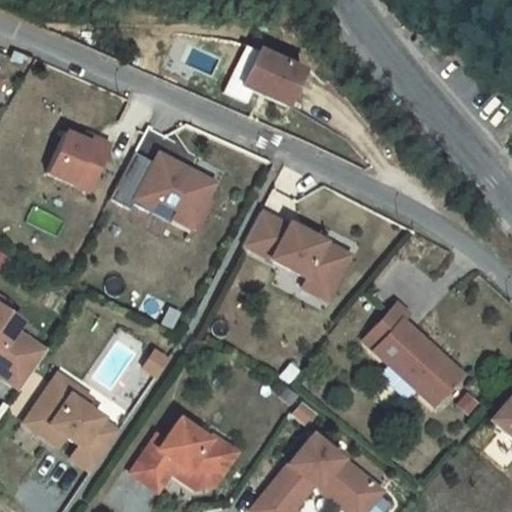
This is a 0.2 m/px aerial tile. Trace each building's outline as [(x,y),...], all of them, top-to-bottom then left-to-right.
[(254,52),(238,88),(284,108),(300,72),(254,52)] [(0,73),(0,93),(8,77),(0,73)] [(45,173),(89,192),(109,145),(93,138),(90,144),(63,132),(45,173)] [(171,219),(189,229),(210,189),(182,175),(185,169),(157,154),(152,164),(132,154),(109,199),(128,209),(131,204),(148,212),(155,199),(176,211),(171,219)] [(241,245),(328,292),(347,257),(286,224),(285,227),(258,212),(241,245)] [(0,379),(19,392),(45,353),(22,339),(28,330),(11,319),(15,312),(0,302),(0,379)] [(395,304),(378,322),(390,333),(400,322),(406,315),(395,304)] [(378,322),(360,342),(432,407),(460,376),(400,322),(390,333),(378,322)] [(53,376),(45,389),(62,401),(65,397),(82,409),(88,400),(53,376)] [(67,459),(87,473),(115,433),(97,422),(98,419),(82,409),(65,397),(62,401),(45,389),(20,425),(39,437),(46,427),(62,438),(75,447),(67,459)] [(511,392),(488,421),(511,442),(511,392)] [(147,446),(127,475),(154,493),(167,474),(174,464),(209,489),(234,455),(208,438),(205,442),(176,421),(155,452),(147,446)] [(39,437),(55,449),(62,438),(46,427),(39,437)] [(310,437),(261,496),(280,511),(289,511),(310,488),(315,491),(318,487),(343,509),(364,483),(310,437)] [(167,474),(194,492),(209,489),(174,464),(167,474)] [(315,491),(339,511),(364,511),(378,495),(364,483),(343,509),(318,487),(315,491)] [(280,511),(261,496),(247,511),(280,511)]
